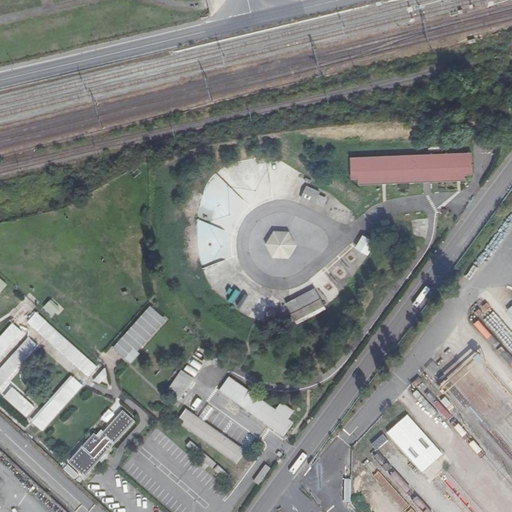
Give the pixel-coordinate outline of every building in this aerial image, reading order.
[(471,153),(351,156),(352,182),(472,179),(471,153)] [(308,186),(303,197),(315,202),(320,192),(308,186)] [(199,262),(236,260),(235,236),(221,236),(221,228),(207,228),(207,218),(197,219),(199,262)] [(269,258),(294,259),(294,231),(270,231),(269,258)] [(356,248),(369,256),(376,242),(363,235),(356,248)] [(316,288),(286,304),(297,325),(327,309),(316,288)] [(43,307),(54,317),(63,308),(52,298),(43,307)] [(152,305),(113,347),(129,363),(168,320),(152,305)] [(29,321),(89,377),(97,367),(38,312),(29,321)] [(12,322),(0,336),(0,356),(23,331),(12,322)] [(37,405),(8,380),(39,345),(29,337),(0,369),(0,393),(26,417),(37,405)] [(99,384),(110,375),(105,370),(95,379),(99,384)] [(170,389),(183,398),(195,378),(182,370),(170,389)] [(75,377),(33,421),(42,431),(84,386),(75,377)] [(229,378),(219,392),(284,436),(293,422),(229,378)] [(31,420),(42,410),(38,407),(27,416),(31,420)] [(70,464),(84,477),(136,423),(123,409),(70,464)] [(187,411),(179,423),(237,465),(246,453),(187,411)] [(409,415),(388,435),(424,473),(445,454),(409,415)] [(385,437),(373,444),(376,450),(388,443),(385,437)]
